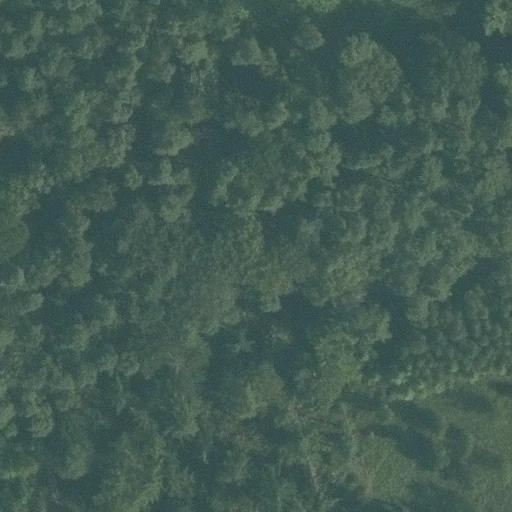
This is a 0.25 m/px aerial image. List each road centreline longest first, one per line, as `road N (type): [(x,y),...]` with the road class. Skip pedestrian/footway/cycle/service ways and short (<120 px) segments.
road 1 (track): [(27,178),(149,103),(256,61),(315,47),(435,38),(511,14)]
road 2 (track): [(511,262),(456,270),(416,287),(363,286),(270,247),(173,228),(27,178)]
road 3 (track): [(62,511),(51,476),(49,278),(27,178),(0,185)]
